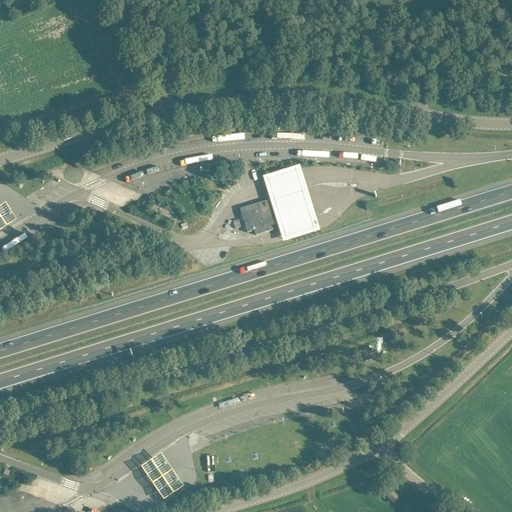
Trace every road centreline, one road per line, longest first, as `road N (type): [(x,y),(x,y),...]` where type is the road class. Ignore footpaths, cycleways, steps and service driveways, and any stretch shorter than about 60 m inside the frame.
road 1 (motorway): [(511,191),(0,350)]
road 2 (motorway): [(0,381),(511,223)]
road 3 (unclassified): [(169,113),(308,100),(511,124)]
road 4 (unclassified): [(215,511),(313,480),(382,446)]
road 5 (unclassified): [(0,159),(169,113)]
road 6 (unclassified): [(382,446),(511,333)]
